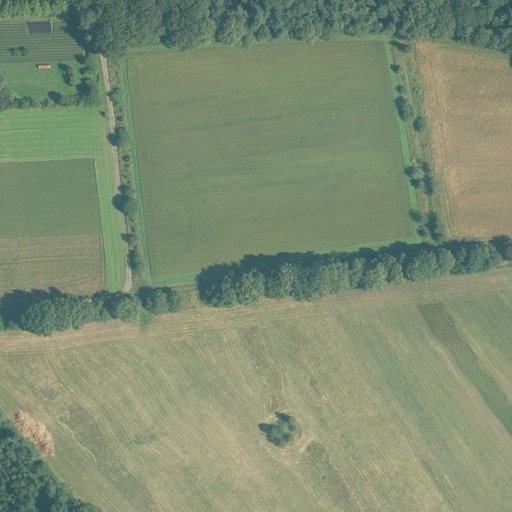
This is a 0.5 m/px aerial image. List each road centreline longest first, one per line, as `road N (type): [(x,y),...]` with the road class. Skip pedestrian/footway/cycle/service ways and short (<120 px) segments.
road 1 (track): [(127,300),(423,260)]
road 2 (track): [(93,0),(116,245)]
road 3 (track): [(0,318),(127,300)]
